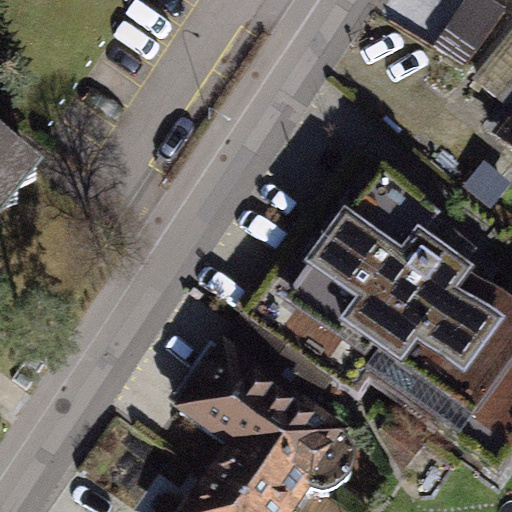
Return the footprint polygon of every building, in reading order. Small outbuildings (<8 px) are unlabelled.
[(503,14),(480,0),(469,0),(447,35),(477,54),(503,14)] [(511,120),(491,146),(511,163),(511,120)] [(0,226),(42,175),(0,140),(0,226)] [(497,484),(511,460),(511,316),(461,278),(477,254),(352,149),(231,314),(341,390),(348,378),(497,484)] [(309,511),(351,450),(217,362),(172,429),(224,463),(191,511),(309,511)]
